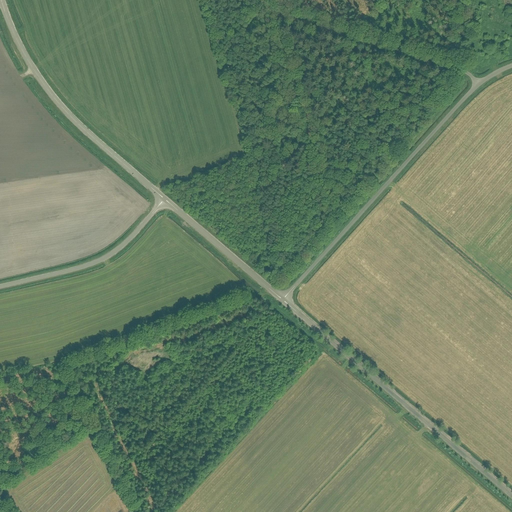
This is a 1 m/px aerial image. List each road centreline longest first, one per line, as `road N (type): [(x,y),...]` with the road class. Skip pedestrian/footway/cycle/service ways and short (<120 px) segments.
road 1 (tertiary): [(511,496),(282,299)]
road 2 (unclassified): [(480,83),(282,299)]
road 3 (tertiary): [(164,199),(65,111),(27,59),(2,0)]
road 4 (unclassified): [(480,83),(467,72),(291,20),(261,0)]
road 5 (unclassified): [(0,286),(109,254),(164,199)]
road 6 (tertiary): [(282,299),(164,199)]
